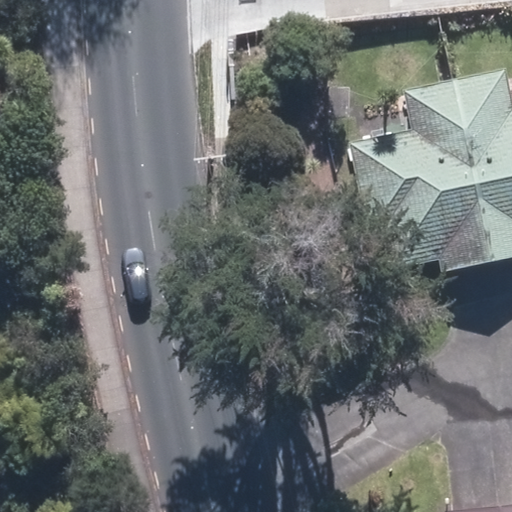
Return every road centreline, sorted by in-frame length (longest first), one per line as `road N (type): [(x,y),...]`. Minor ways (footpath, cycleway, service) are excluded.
road 1 (secondary): [(131,19),(148,221),(214,511)]
road 2 (residential): [(131,19),(311,0)]
